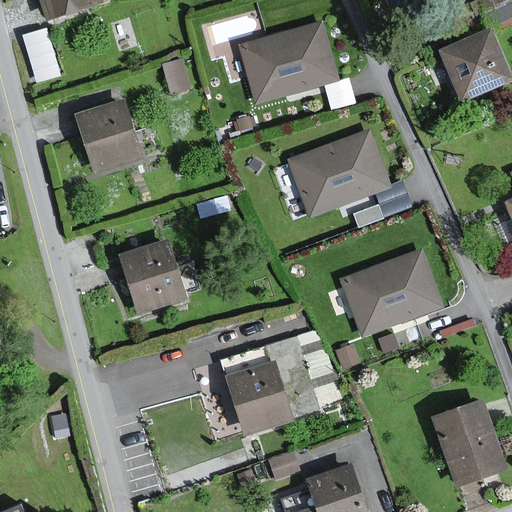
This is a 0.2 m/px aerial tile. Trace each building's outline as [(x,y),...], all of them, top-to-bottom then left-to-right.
[(38,0),(44,21),(95,7),(93,0),(38,0)] [(511,0),(483,0),(496,23),(511,14),(511,0)] [(22,30),(36,78),(61,70),(47,22),(22,30)] [(322,23),(242,45),(257,101),(338,79),(322,23)] [(511,79),(492,32),(442,54),(462,102),(511,81),(511,79)] [(161,59),(171,90),(192,84),(182,53),(161,59)] [(127,102),(77,115),(94,176),(144,163),(127,102)] [(368,131),(291,159),(312,214),(388,185),(368,131)] [(167,241),(120,253),(137,319),(184,307),(167,241)] [(423,253),(344,281),(363,335),(442,307),(423,253)] [(256,369),(229,377),(244,430),(245,432),(291,418),(282,389),(275,364),(256,369)] [(507,468),(485,400),(436,416),(459,484),(507,468)] [(293,454),(271,462),(277,479),(299,472),(293,454)] [(368,511),(353,468),(311,482),(319,507),(303,511),(368,511)] [(29,511),(25,501),(0,511),(29,511)]
